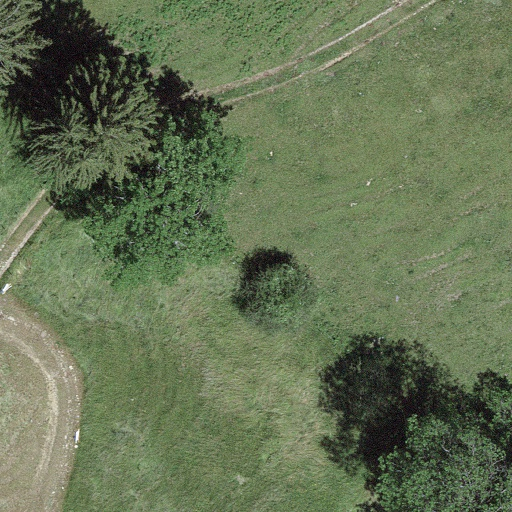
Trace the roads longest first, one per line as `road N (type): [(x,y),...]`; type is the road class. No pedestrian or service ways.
road 1 (track): [(0,252),(39,198),(188,72),(361,0)]
road 2 (track): [(35,511),(60,428),(59,377),(45,354),(0,324)]
